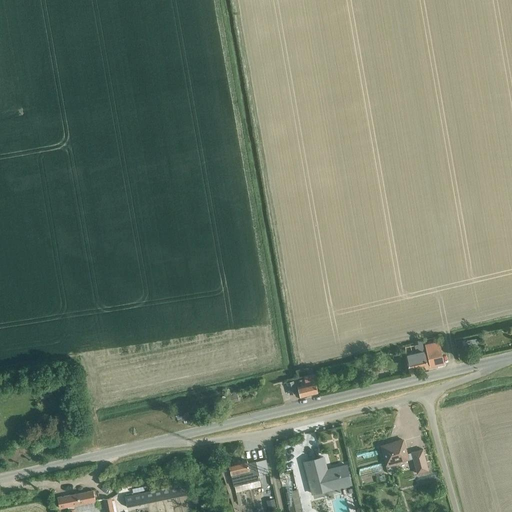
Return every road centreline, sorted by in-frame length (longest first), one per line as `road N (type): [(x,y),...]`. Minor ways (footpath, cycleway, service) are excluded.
road 1 (tertiary): [(171,435),(493,361)]
road 2 (residential): [(171,435),(182,443),(264,435),(425,394)]
road 3 (tertiary): [(0,477),(171,435)]
road 4 (residential): [(425,394),(456,511)]
